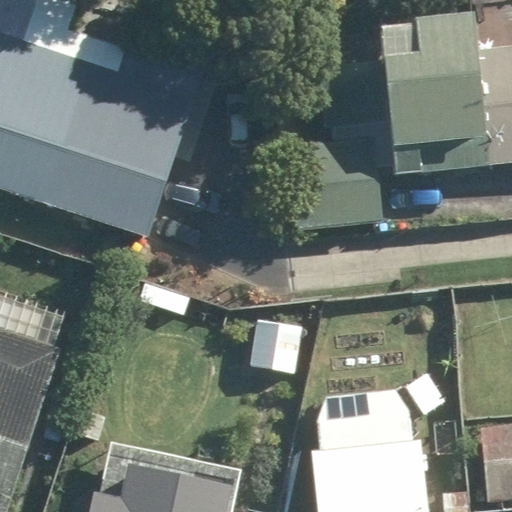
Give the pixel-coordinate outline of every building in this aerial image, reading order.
[(0,0),(0,193),(153,244),(210,75),(74,30),(81,7),(58,0),(0,0)] [(511,23),(380,28),(385,184),(511,180),(511,23)] [(382,147),(294,151),(297,232),(385,229),(382,147)] [(308,328),(257,321),(250,367),(301,375),(308,328)] [(0,511),(11,511),(62,348),(0,329),(0,511)] [(428,511),(415,394),(315,405),(327,511),(428,511)] [(511,426),(487,428),(491,504),(511,503),(511,426)] [(234,511),(244,469),(113,440),(97,511),(234,511)]
